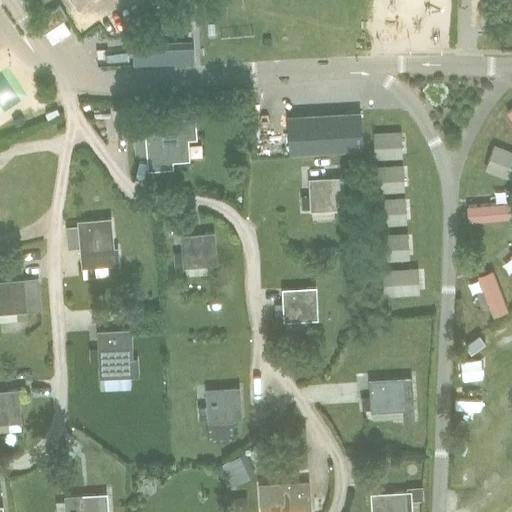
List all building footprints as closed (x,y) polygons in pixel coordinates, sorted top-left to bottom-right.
[(176,28),(213,12),(208,0),(197,0),(169,12),(176,28)] [(36,21),(43,31),(67,17),(61,5),(36,21)] [(127,56),(135,40),(123,34),(115,49),(127,56)] [(16,73),(0,79),(0,118),(30,105),(16,73)] [(360,112),(288,117),(290,154),(363,149),(360,112)] [(148,163),(181,160),(178,129),(146,132),(148,163)] [(310,210),(343,209),(342,178),(309,179),(310,210)] [(511,217),(511,201),(471,202),(472,219),(511,217)] [(78,222),(81,253),(82,268),(118,265),(117,249),(113,249),(111,219),(78,222)] [(184,267),(217,264),(214,233),(182,236),(184,267)] [(417,257),(416,241),(393,243),(395,259),(417,257)] [(499,269),(485,272),(496,314),(510,310),(499,269)] [(37,280),(23,281),(0,282),(0,313),(40,311),(37,280)] [(284,320),(316,319),(315,288),(283,289),(284,320)] [(510,357),(511,356),(511,324),(498,331),(510,357)] [(98,332),(100,363),(101,378),(139,376),(138,360),(132,360),(131,330),(98,332)] [(484,344),(465,352),(477,379),(495,371),(484,344)] [(412,379),(403,379),(370,380),(371,412),(403,410),(403,423),(413,422),(412,379)] [(208,421),(241,419),(239,388),(206,390),(208,421)] [(0,423),(20,422),(18,390),(0,391),(0,423)] [(511,397),(501,407),(511,419),(511,397)] [(485,411),(470,421),(477,433),(493,423),(485,411)] [(486,446),(504,434),(496,422),(478,434),(486,446)] [(511,436),(502,443),(511,456),(511,436)] [(487,491),(508,477),(493,454),(472,467),(487,491)] [(310,511),(308,482),(300,482),(260,485),(261,511),(310,511)] [(411,511),(411,493),(404,493),(372,494),(372,511),(411,511)] [(66,511),(99,511),(98,495),(66,497),(66,511)]
